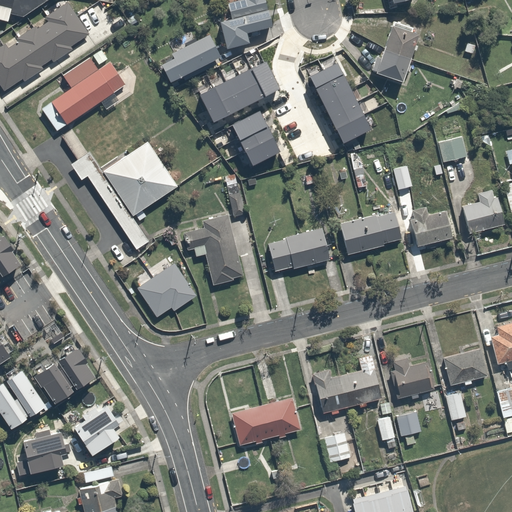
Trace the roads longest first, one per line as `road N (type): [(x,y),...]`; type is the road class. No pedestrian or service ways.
road 1 (residential): [(143,375),(511,273)]
road 2 (tertiary): [(0,157),(143,375)]
road 3 (tertiary): [(143,375),(171,424),(198,511)]
